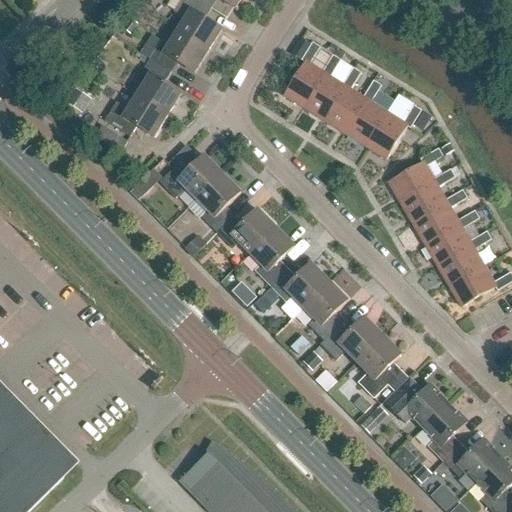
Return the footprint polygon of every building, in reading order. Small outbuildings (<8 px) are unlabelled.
[(222,31),(205,20),(212,10),(196,0),(182,0),(174,13),(186,21),(178,34),(209,53),(222,31)] [(218,0),(235,11),(241,0),(196,0),(212,10),(218,0)] [(131,36),(138,26),(129,20),(122,31),(131,36)] [(195,75),(209,53),(178,34),(170,47),(162,42),(150,61),(171,74),(178,64),(195,75)] [(301,40),(291,56),(301,62),(311,46),(301,40)] [(327,76),(323,74),(311,66),(321,49),(313,44),(302,62),(305,64),(285,97),(305,110),(327,76)] [(337,52),(334,57),(342,62),(345,57),(337,52)] [(107,79),(115,65),(100,56),(91,69),(107,79)] [(347,89),(343,87),(331,79),(342,62),(334,57),(323,74),(327,76),(305,110),(326,123),(347,89)] [(165,85),(171,74),(150,61),(138,80),(146,85),(138,98),(168,117),(182,95),(165,85)] [(367,102),(364,100),(351,92),(362,75),(354,70),(343,87),(347,89),(326,123),(346,136),(367,102)] [(366,149),(388,115),(372,105),(382,88),(374,83),(364,100),(367,102),(346,136),(366,149)] [(83,115),(91,101),(74,90),(65,105),(83,115)] [(154,139),(168,117),(138,98),(129,112),(118,104),(106,123),(131,139),(137,129),(154,139)] [(411,131),(422,113),(414,108),(404,125),(388,115),(366,149),(387,162),(408,129),(411,131)] [(424,133),(432,119),(424,114),(416,128),(424,133)] [(446,158),(454,153),(450,146),(442,151),(446,158)] [(389,184),(402,206),(436,185),(434,182),(427,169),(444,159),(439,151),(421,161),(423,165),(389,184)] [(198,202),(223,176),(205,158),(187,176),(178,167),(161,185),(176,201),(187,191),(198,202)] [(143,200),(162,179),(154,171),(134,191),(143,200)] [(451,171),(434,182),(436,185),(402,206),(414,226),(448,206),(446,202),(439,190),(456,180),(451,171)] [(241,195),(223,176),(198,202),(209,213),(202,219),(218,235),(236,217),(227,209),(241,195)] [(463,192),(446,202),(448,206),(414,226),(426,247),(460,227),(458,223),(451,211),(468,201),(463,192)] [(251,256),(277,231),(258,212),(244,226),(236,217),(218,235),(234,251),(240,245),(251,256)] [(475,213),(458,223),(460,227),(426,247),(438,268),(473,248),(470,244),(463,231),(480,221),(475,213)] [(295,249),(277,231),(251,256),(262,267),(256,273),(271,289),(289,272),(281,263),(295,249)] [(488,234),(470,244),(473,248),(438,268),(450,288),(485,268),(475,252),(492,242),(488,234)] [(192,259),(206,246),(198,237),(184,251),(192,259)] [(304,310),(330,285),(312,266),(297,280),(289,272),(271,289),(287,305),(293,299),(304,310)] [(494,285),(485,268),(450,288),(463,310),(496,290),(498,293),(511,285),(511,275),(511,274),(494,285)] [(348,303),(330,285),(304,310),(315,321),(309,327),(325,343),(342,326),(334,317),(348,303)] [(243,303),(248,308),(256,300),(251,295),(243,303)] [(265,315),(275,305),(265,296),(256,306),(265,315)] [(362,360),(383,339),(365,320),(351,334),(342,326),(325,343),(321,347),(337,363),(351,349),(362,360)] [(269,330),(280,329),(279,321),(269,322),(269,330)] [(401,357),(383,339),(362,360),(373,371),(359,385),(375,401),(388,387),(395,394),(409,381),(401,372),(397,376),(390,368),(401,357)] [(301,361),(310,351),(300,341),(290,351),(301,361)] [(313,374),(323,363),(313,354),(303,364),(313,374)] [(424,431),(449,406),(431,387),(425,394),(411,379),(409,381),(395,394),(385,405),(406,426),(413,420),(424,431)] [(366,401),(357,409),(364,416),(372,408),(366,401)] [(468,424),(449,406),(424,431),(435,442),(428,448),(444,464),(462,447),(453,438),(468,424)] [(0,511),(30,511),(63,480),(0,416),(0,511)] [(477,485),(503,460),(484,441),(470,456),(462,447),(444,464),(460,480),(466,474),(477,485)] [(295,511),(276,493),(264,482),(252,471),(239,461),(226,452),(212,444),(198,470),(206,479),(192,493),(211,511),(295,511)] [(405,472),(416,461),(404,450),(393,461),(405,472)] [(511,487),(511,469),(503,460),(477,485),(488,496),(482,503),(490,511),(503,511),(511,505),(511,504),(511,497),(507,492),(511,487)] [(422,486),(432,476),(424,468),(414,478),(422,486)]
